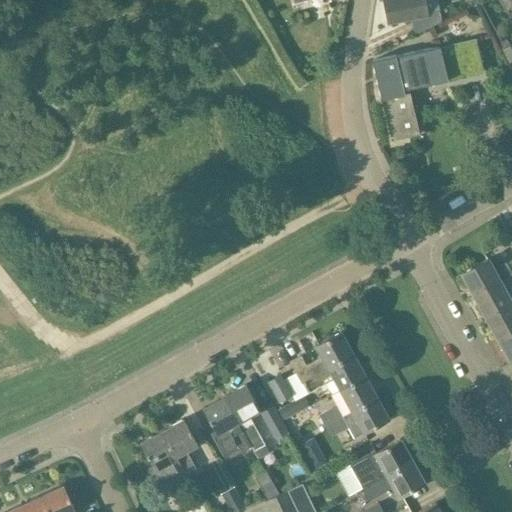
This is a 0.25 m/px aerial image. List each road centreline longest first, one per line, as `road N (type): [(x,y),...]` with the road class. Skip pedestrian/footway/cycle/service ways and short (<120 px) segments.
road 1 (track): [(377,182),(80,346),(69,348),(36,323),(0,276)]
road 2 (residential): [(79,425),(410,239)]
road 3 (track): [(324,209),(290,211),(235,166),(159,0)]
road 4 (residential): [(410,239),(356,131),(352,71),(361,0)]
road 5 (residential): [(511,422),(410,239)]
